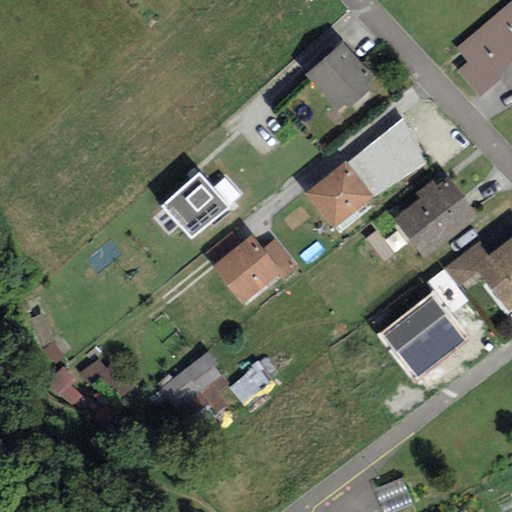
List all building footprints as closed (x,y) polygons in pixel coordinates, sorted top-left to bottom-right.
[(511,0),(456,46),(468,59),(456,71),(479,96),(501,78),(495,73),(511,56),(511,0)] [(317,78),(350,117),(387,86),(354,47),(317,78)] [(354,165),(314,196),(343,233),(383,203),(354,165)] [(230,204),(203,172),(162,205),(188,238),(230,204)] [(447,173),(394,216),(427,256),(479,213),(447,173)] [(511,304),(511,232),(490,250),(479,238),(442,268),(456,285),(467,277),(473,284),(481,277),(507,309),(511,304)] [(258,237),(217,268),(245,305),(286,275),(258,237)] [(169,413),(229,387),(216,360),(157,386),(169,413)] [(245,406),(276,383),(262,365),(232,388),(245,406)]
